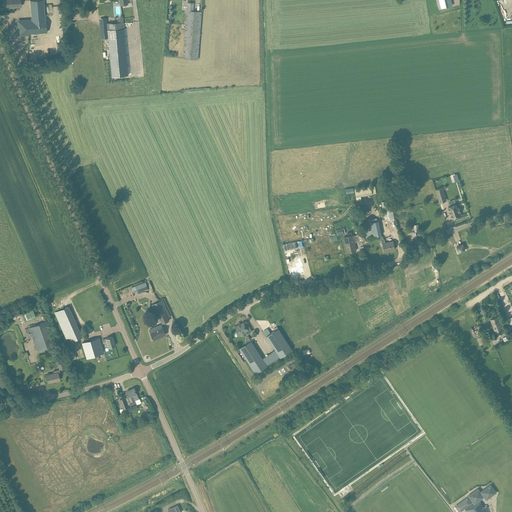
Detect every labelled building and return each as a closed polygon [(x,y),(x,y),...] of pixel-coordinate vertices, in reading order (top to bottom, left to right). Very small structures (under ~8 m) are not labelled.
[(43,0),(37,0),(30,1),(32,20),(19,21),(20,34),(47,32),(46,19),(45,19),(43,0)] [(446,0),(437,0),(440,9),(448,7),(446,0)] [(194,3),(187,3),(184,58),(198,59),(202,12),(193,11),(194,3)] [(90,20),(81,21),(82,55),(91,55),(90,20)] [(107,24),(100,25),(101,39),(108,38),(112,77),(128,75),(123,22),(107,23),(107,24)] [(375,185),(354,188),(357,201),(361,200),(361,196),(376,193),(375,185)] [(442,188),(436,189),(440,202),(446,200),(442,188)] [(391,200),(382,201),(385,219),(391,218),(391,220),(395,220),(391,200)] [(448,206),(452,217),(460,214),(459,211),(460,211),(459,207),(458,207),(456,203),(448,206)] [(364,222),(362,212),(354,214),(356,224),(364,222)] [(366,233),(357,234),(359,243),(367,241),(367,238),(377,236),(381,235),(382,235),(379,220),(364,223),(366,233)] [(356,250),(352,235),(344,237),(348,252),(356,250)] [(384,239),(381,240),(382,244),(383,244),(385,251),(395,249),(393,241),(385,243),(384,239)] [(296,242),(283,244),(285,250),(297,248),(296,242)] [(455,245),(457,252),(464,250),(462,243),(455,245)] [(297,266),(291,268),(293,275),(296,274),(299,274),(305,272),(303,267),(304,267),(303,261),(302,258),(299,259),(300,262),(297,263),(297,266)] [(146,282),(135,286),(138,291),(138,292),(145,290),(145,291),(149,289),(146,282)] [(163,299),(151,305),(157,316),(159,314),(163,323),(169,320),(165,312),(168,311),(163,299)] [(68,307),(55,312),(68,343),(81,337),(68,307)] [(20,313),(19,313),(20,316),(23,323),(27,321),(23,311),(20,313)] [(498,316),(490,319),(496,335),(504,332),(498,316)] [(45,322),(25,329),(26,333),(30,332),(30,333),(28,334),(30,340),(32,339),(37,351),(54,345),(45,322)] [(237,325),(234,328),(238,335),(245,331),(247,334),(252,331),(248,325),(246,327),(244,322),(238,326),(237,325)] [(162,327),(150,332),(154,340),(166,334),(162,327)] [(278,328),(267,336),(276,350),(280,357),(292,350),(278,328)] [(106,338),(102,340),(103,344),(107,342),(107,343),(108,347),(115,345),(112,336),(105,338),(106,338)] [(99,338),(82,343),(87,358),(103,353),(99,338)] [(494,347),(491,339),(485,342),(482,343),(485,354),(489,353),(488,349),(494,347)] [(251,341),(239,348),(256,373),(267,366),(262,358),(251,341)] [(76,358),(71,343),(64,345),(69,360),(76,358)] [(497,350),(503,366),(511,365),(511,349),(510,345),(497,350)] [(264,358),(262,358),(267,366),(280,357),(276,350),(275,350),(264,358)] [(53,373),(46,375),(48,383),(59,380),(58,372),(60,372),(59,370),(53,371),(53,373)] [(125,397),(119,400),(123,409),(129,406),(128,406),(131,405),(136,403),(135,400),(139,399),(134,388),(126,391),(130,402),(127,403),(125,397)] [(123,409),(120,410),(122,415),(124,414),(138,408),(137,405),(124,410),(123,409)] [(474,504),(465,510),(466,511),(490,511),(486,506),(484,508),(479,501),(484,497),(486,500),(491,496),(496,493),(493,487),(491,485),(480,492),(478,488),(468,496),(468,497),(474,504)] [(458,511),(459,511),(472,503),(467,497),(455,506),(458,511)]
